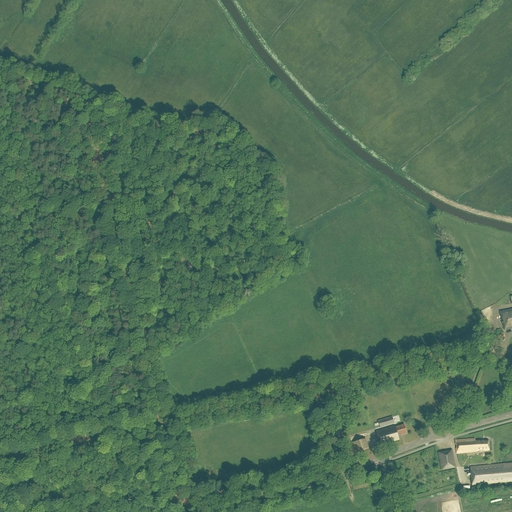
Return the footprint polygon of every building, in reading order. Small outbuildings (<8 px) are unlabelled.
[(511,329),(511,308),(500,312),(501,319),(502,319),(503,322),(502,323),(504,331),(511,329)] [(394,423),(392,416),(378,420),(380,427),(394,423)] [(407,433),(404,424),(395,427),(395,426),(376,431),(380,445),(399,439),(398,436),(407,433)] [(367,443),(365,439),(353,443),(356,452),(365,450),(363,444),(367,443)] [(475,441),(475,439),(455,440),(456,454),(475,452),(475,451),(489,451),(489,441),(475,441)] [(455,467),(452,450),(438,453),(441,470),(455,467)] [(511,481),(511,462),(470,467),(472,486),(511,481)]
